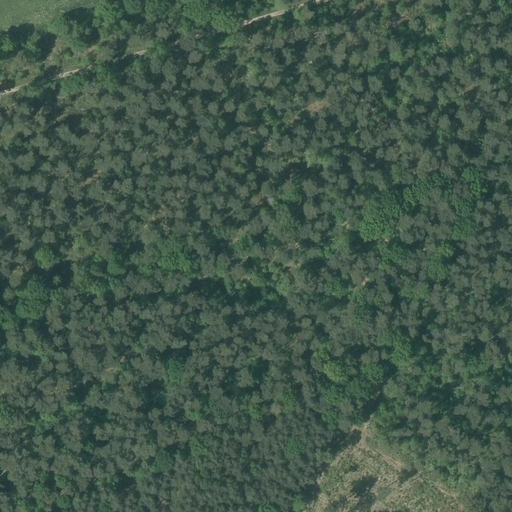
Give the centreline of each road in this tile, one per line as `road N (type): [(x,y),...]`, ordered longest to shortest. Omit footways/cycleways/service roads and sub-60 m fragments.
road 1 (track): [(0,302),(511,154)]
road 2 (track): [(34,511),(379,347),(406,340),(511,369)]
road 3 (track): [(321,0),(0,92)]
road 4 (track): [(379,347),(463,168)]
road 5 (track): [(294,511),(335,430),(317,380)]
